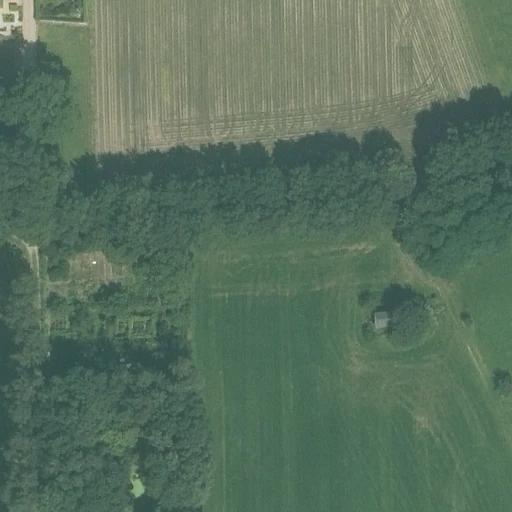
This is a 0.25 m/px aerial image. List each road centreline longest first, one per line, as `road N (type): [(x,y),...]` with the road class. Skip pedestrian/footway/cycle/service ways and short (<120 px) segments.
road 1 (unclassified): [(0,231),(453,178),(511,158)]
road 2 (track): [(392,186),(511,431)]
